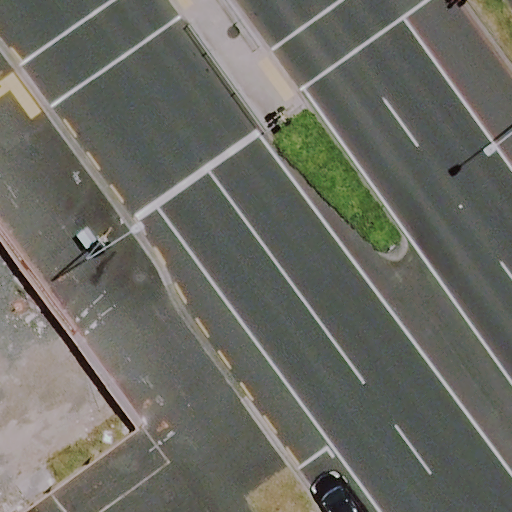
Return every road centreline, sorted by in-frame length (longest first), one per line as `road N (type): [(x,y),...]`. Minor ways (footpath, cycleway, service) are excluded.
road 1 (secondary): [(451,353),(300,293),(94,0)]
road 2 (secondary): [(349,0),(449,133),(451,353)]
